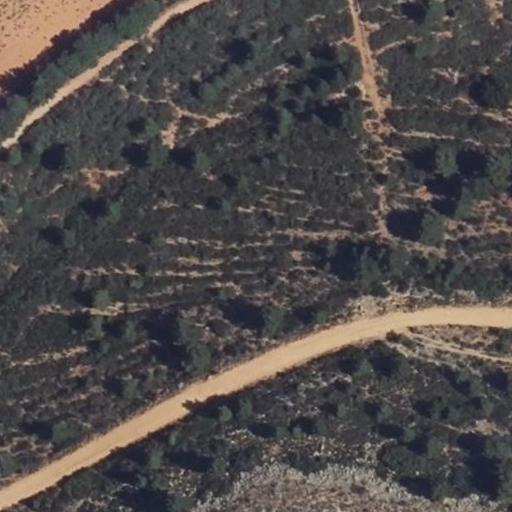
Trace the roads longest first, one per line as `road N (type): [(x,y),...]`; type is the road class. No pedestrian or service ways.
road 1 (track): [(511,319),(434,318),(335,338),(221,382),(0,502)]
road 2 (track): [(0,150),(118,48),(199,0)]
road 3 (track): [(392,323),(428,342),(511,356)]
